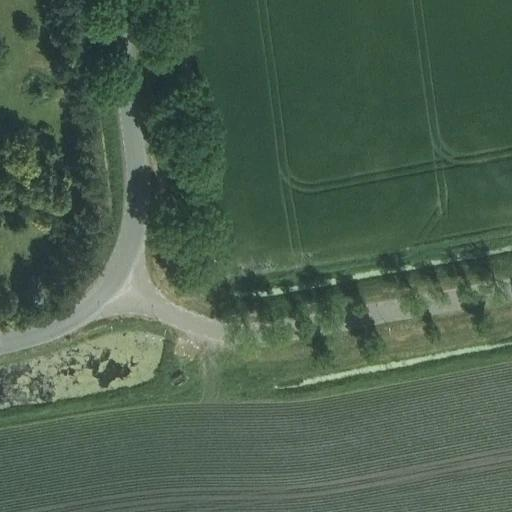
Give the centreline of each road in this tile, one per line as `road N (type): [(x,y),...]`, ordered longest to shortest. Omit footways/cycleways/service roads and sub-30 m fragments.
road 1 (unclassified): [(115,280),(160,313),(205,332),(263,338),(511,291)]
road 2 (tertiary): [(115,280),(133,234),(134,164),(112,0)]
road 3 (tertiary): [(0,346),(46,335),(88,311),(115,280)]
